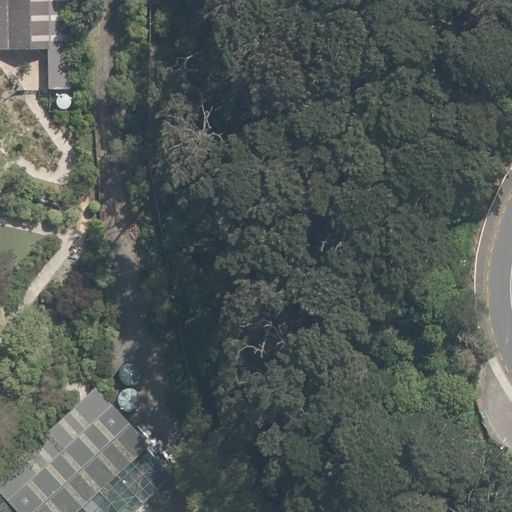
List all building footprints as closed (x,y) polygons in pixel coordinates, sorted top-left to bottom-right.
[(70,86),(68,0),(0,0),(0,48),(27,48),(46,48),(47,87),(70,86)] [(67,93),(62,93),(58,95),(56,98),(56,103),(58,106),(62,108),(66,108),(70,105),(71,101),(70,96),(67,93)] [(135,362),(129,361),(123,364),(120,369),(119,375),(123,381),(129,383),(135,383),(140,378),(142,372),(140,366),(135,362)] [(71,511),(143,447),(148,442),(114,405),(95,384),(0,470),(0,490),(19,511),(71,511)] [(134,388),(128,387),(122,389),(119,395),(118,401),(122,406),(128,409),(134,408),(139,404),(141,398),(139,392),(134,388)] [(71,511),(128,511),(170,475),(143,447),(71,511)] [(19,511),(0,490),(0,511),(19,511)]
